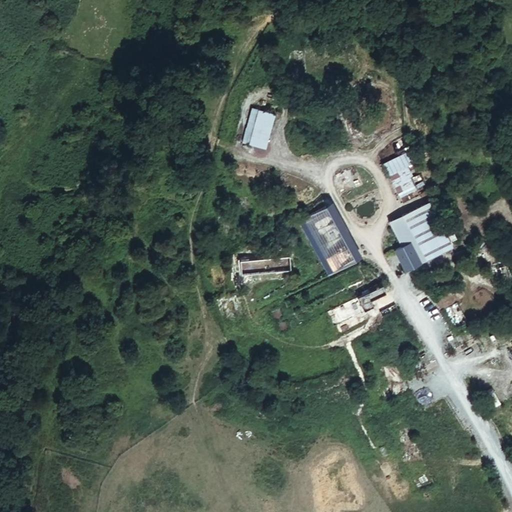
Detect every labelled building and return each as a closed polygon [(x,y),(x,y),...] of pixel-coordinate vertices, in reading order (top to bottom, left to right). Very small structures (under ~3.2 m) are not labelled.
[(267,149),(276,114),(252,108),(243,143),(267,149)] [(383,163),(400,197),(421,187),(404,153),(383,163)] [(429,203),(390,221),(402,246),(394,250),(405,274),(424,265),(411,237),(418,235),(414,227),(436,217),(429,203)] [(308,228),(328,272),(355,260),(352,253),(331,262),(314,226),(308,228)] [(375,306),(373,301),(388,295),(383,285),(358,296),(364,311),(375,306)]
